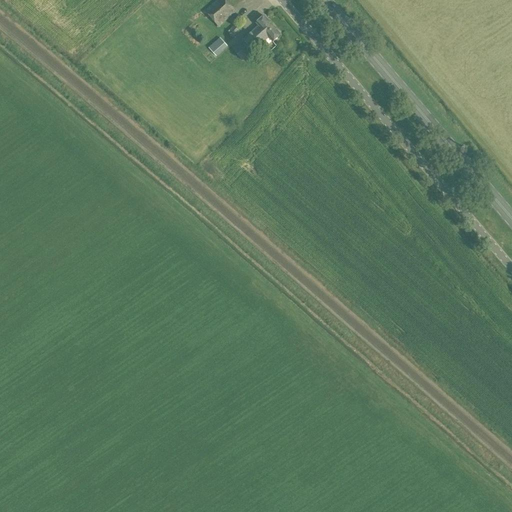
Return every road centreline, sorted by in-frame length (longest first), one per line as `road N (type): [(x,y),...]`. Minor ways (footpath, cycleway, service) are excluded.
road 1 (unclassified): [(497,251),(280,0)]
road 2 (primary): [(511,219),(323,0)]
